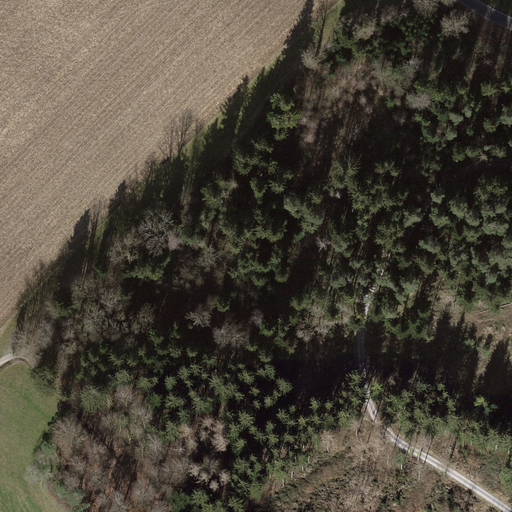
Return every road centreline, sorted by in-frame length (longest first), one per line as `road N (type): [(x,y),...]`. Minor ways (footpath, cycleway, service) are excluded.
road 1 (track): [(511,511),(387,430),(363,379),(362,317),(374,278),(440,190),(479,166),(511,166)]
road 2 (track): [(0,363),(173,306),(194,306),(232,325),(362,317)]
road 3 (track): [(173,511),(25,353)]
